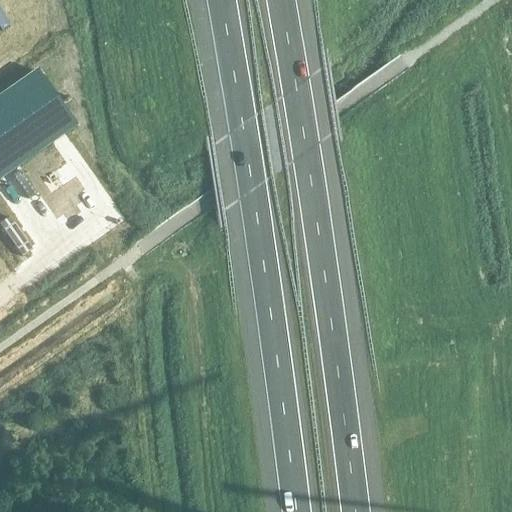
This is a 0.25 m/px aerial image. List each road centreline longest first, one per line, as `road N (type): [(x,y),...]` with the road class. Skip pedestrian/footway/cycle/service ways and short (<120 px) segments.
road 1 (motorway): [(215,0),(296,511)]
road 2 (motorway): [(363,511),(286,0)]
